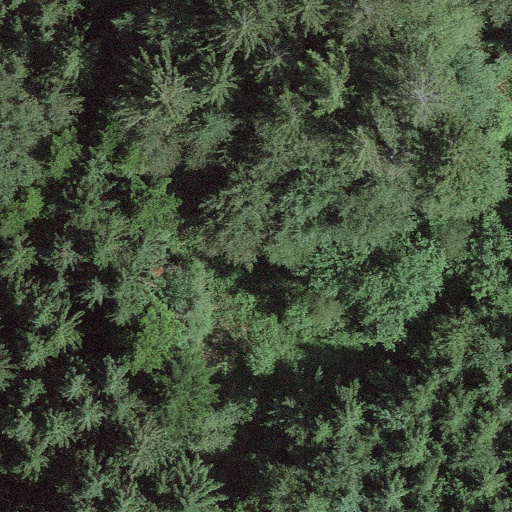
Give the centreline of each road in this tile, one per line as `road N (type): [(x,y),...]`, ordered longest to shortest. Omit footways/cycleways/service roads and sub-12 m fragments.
road 1 (track): [(324,511),(358,305),(251,0)]
road 2 (track): [(150,0),(0,174)]
